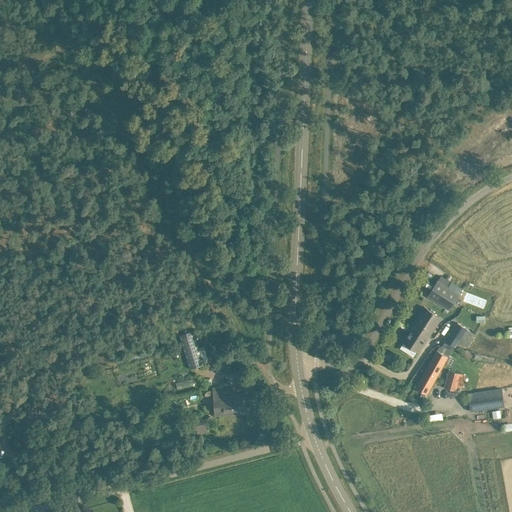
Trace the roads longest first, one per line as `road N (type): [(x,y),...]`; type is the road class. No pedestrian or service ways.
road 1 (track): [(272,384),(52,0)]
road 2 (secondary): [(298,373),(307,0)]
road 3 (unclassified): [(28,511),(315,438)]
road 4 (unclassified): [(314,368),(361,350),(438,229),(511,171)]
